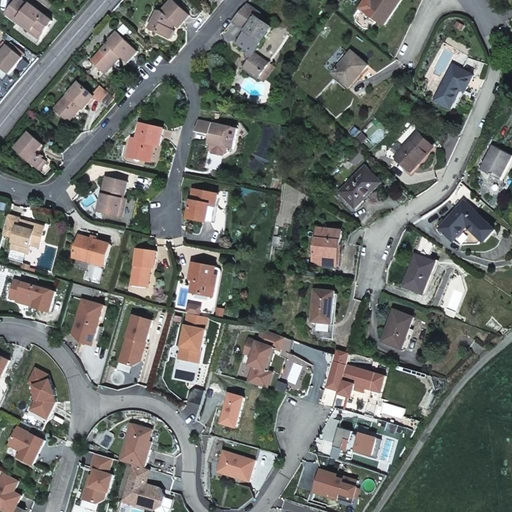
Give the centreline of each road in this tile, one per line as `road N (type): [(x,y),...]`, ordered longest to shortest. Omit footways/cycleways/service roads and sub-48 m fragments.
road 1 (residential): [(506,41),(446,188),(379,236),(368,286)]
road 2 (residential): [(0,178),(53,194),(161,71),(186,62)]
road 3 (residential): [(375,511),(456,386),(511,331)]
road 4 (residential): [(89,408),(149,403),(178,423),(200,511)]
road 5 (tertiary): [(0,127),(105,0)]
road 6 (residential): [(186,62),(197,102),(165,217)]
road 7 (residential): [(0,330),(47,340),(89,408)]
